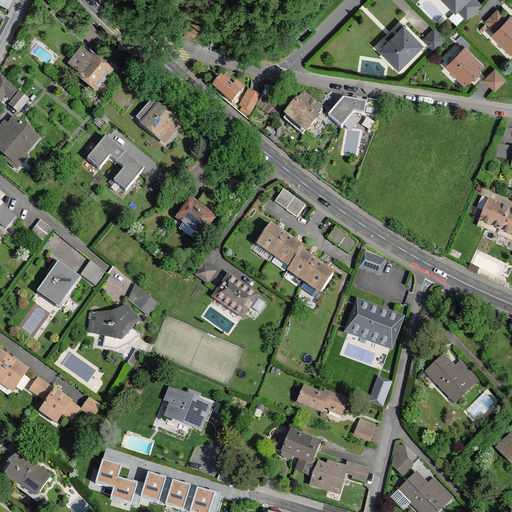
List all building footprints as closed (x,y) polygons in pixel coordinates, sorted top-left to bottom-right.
[(477,0),(445,0),(466,21),(482,5),(477,0)] [(495,31),(491,35),(511,55),(511,53),(511,15),(508,18),(499,9),(486,22),(495,31)] [(210,29),(189,23),(185,37),(205,43),(210,29)] [(404,25),(380,49),(401,70),(425,46),(404,25)] [(434,28),(422,40),(434,52),(446,40),(434,28)] [(466,48),(448,66),(466,85),(485,67),(466,48)] [(96,95),(115,72),(94,55),(91,59),(80,50),(68,65),(80,74),(76,79),(96,95)] [(485,77),(498,89),(509,78),(497,66),(485,77)] [(1,75),(0,76),(0,104),(0,105),(5,97),(11,101),(8,105),(18,114),(29,101),(1,75)] [(222,79),(215,87),(233,103),(245,90),(237,83),(233,88),(222,79)] [(169,94),(155,82),(147,91),(152,96),(150,98),(154,102),(157,99),(161,103),(169,94)] [(260,96),(249,90),(241,107),(252,113),(260,96)] [(287,104),(277,93),(268,101),(278,112),(287,104)] [(304,96),(298,103),(317,119),(323,112),(304,96)] [(333,112),(329,117),(334,121),(342,128),(354,114),(365,115),(367,104),(344,101),(333,112)] [(367,104),(365,115),(379,117),(384,104),(368,101),(367,104)] [(298,103),(287,115),(288,116),(306,132),(307,132),(317,120),(317,119),(298,103)] [(145,125),(155,113),(149,107),(134,124),(141,130),(145,125)] [(155,113),(145,125),(165,142),(175,130),(171,126),(175,121),(159,108),(155,113)] [(14,116),(0,133),(0,153),(18,168),(42,138),(14,116)] [(306,132),(288,116),(284,120),(303,135),(306,132)] [(106,139),(88,161),(99,170),(109,158),(123,170),(112,182),(126,193),(144,171),(106,139)] [(286,210),(295,198),(284,190),(275,202),(286,210)] [(0,239),(18,219),(2,204),(6,198),(0,192),(0,239)] [(298,218),(306,206),(295,198),(286,210),(298,218)] [(192,199),(177,219),(203,238),(217,218),(192,199)] [(511,211),(490,201),(479,223),(511,237),(511,211)] [(273,225),(258,246),(290,270),(287,274),(321,298),(336,277),(303,253),(306,250),(273,225)] [(348,235),(337,227),(328,239),(339,247),(348,235)] [(359,243),(348,235),(339,247),(350,255),(359,243)] [(365,251),(360,267),(381,275),(387,259),(365,251)] [(58,260),(34,293),(61,312),(85,280),(58,260)] [(93,260),(83,273),(98,285),(108,272),(93,260)] [(207,261),(198,272),(210,282),(219,270),(207,261)] [(259,297),(229,275),(212,298),(243,319),(259,297)] [(150,315),(160,302),(139,285),(129,297),(150,315)] [(406,317),(359,299),(346,332),(394,350),(406,317)] [(115,313),(90,313),(88,332),(122,344),(141,322),(128,306),(115,313)] [(0,351),(0,384),(14,394),(29,371),(0,351)] [(446,357),(427,374),(454,405),(479,384),(461,363),(455,368),(446,357)] [(369,401),(384,406),(393,381),(378,376),(369,401)] [(38,378),(29,391),(47,403),(39,414),(57,427),(64,416),(73,422),(83,409),(38,378)] [(165,420),(203,434),(214,406),(169,388),(164,402),(171,404),(165,420)] [(306,388),(298,405),(325,416),(327,411),(342,417),(349,399),(325,390),(323,395),(306,388)] [(354,437),(370,443),(376,425),(360,420),(354,437)] [(324,444),(293,431),(282,455),(298,461),(294,472),(313,478),(310,487),(341,496),(347,478),(365,483),(370,468),(347,462),(346,467),(329,461),(328,466),(317,462),(324,444)] [(511,435),(497,449),(511,466),(511,435)] [(408,471),(412,445),(397,443),(394,469),(408,471)] [(11,468),(4,480),(38,498),(51,478),(22,454),(7,463),(11,468)] [(121,464),(101,458),(94,483),(114,489),(118,475),(121,464)] [(148,471),(141,497),(160,503),(167,476),(148,471)] [(138,481),(118,475),(114,489),(111,500),(131,506),(138,481)] [(418,475),(400,493),(418,511),(443,511),(455,501),(435,480),(429,486),(418,475)] [(172,478),(165,505),(184,510),(191,484),(172,478)] [(197,486),(189,511),(210,511),(216,491),(197,486)]
